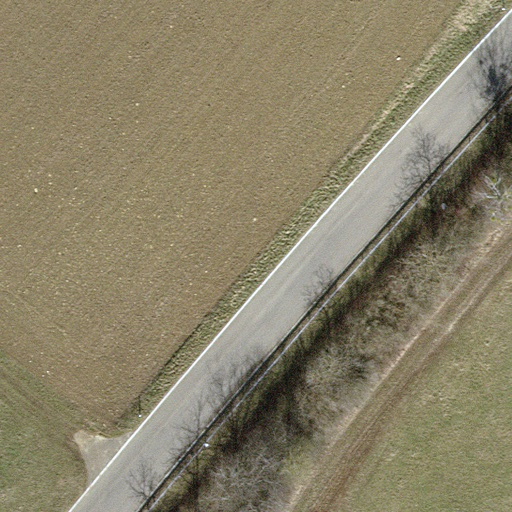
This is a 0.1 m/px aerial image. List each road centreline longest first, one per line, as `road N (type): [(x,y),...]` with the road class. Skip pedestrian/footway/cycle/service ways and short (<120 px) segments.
road 1 (tertiary): [(511,71),(118,511)]
road 2 (track): [(511,234),(366,411),(309,511)]
